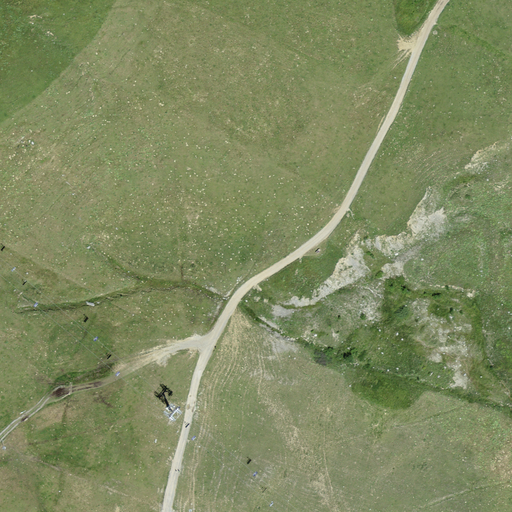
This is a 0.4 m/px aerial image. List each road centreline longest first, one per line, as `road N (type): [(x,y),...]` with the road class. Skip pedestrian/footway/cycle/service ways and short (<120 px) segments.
road 1 (track): [(207,343),(247,285),(339,216),(445,0)]
road 2 (track): [(0,436),(54,389),(146,352),(207,343)]
road 3 (track): [(165,511),(207,343)]
